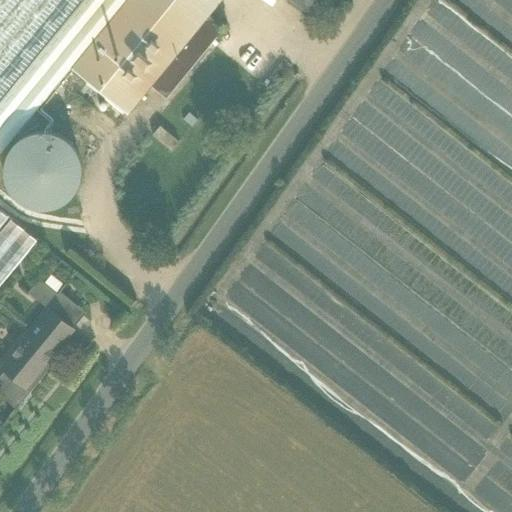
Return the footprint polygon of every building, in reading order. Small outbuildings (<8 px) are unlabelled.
[(0,0),(0,153),(48,95),(71,67),(127,114),(150,85),(166,98),(224,28),(208,15),(220,0),(0,0)] [(386,449),(375,426),(485,511),(511,511),(511,0),(486,0),(502,32),(415,0),(409,81),(418,100),(378,86),(327,150),(371,185),(321,167),(267,234),(271,237),(226,294),(282,338),(268,357),(386,449)] [(288,0),(287,2),(305,14),(314,0),(288,0)] [(11,219),(0,232),(0,283),(36,240),(11,219)] [(65,300),(39,279),(28,292),(46,307),(22,336),(23,337),(24,335),(25,336),(0,367),(13,377),(3,390),(22,406),(24,402),(22,401),(52,364),(51,364),(50,365),(47,362),(73,329),(55,314),(65,300)]
